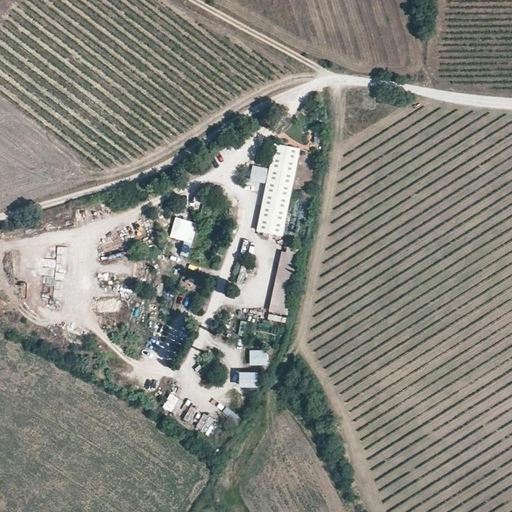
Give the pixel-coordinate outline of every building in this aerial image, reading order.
[(263,197),(288,201),(298,150),(274,146),(263,197)] [(264,183),(266,168),(252,166),(250,182),(264,183)] [(281,238),(288,201),(263,197),(256,234),(281,238)] [(192,244),(198,224),(176,218),(170,237),(192,244)] [(284,247),(269,312),(285,316),(300,251),(284,247)] [(241,267),(238,282),(248,284),(251,269),(241,267)] [(285,324),(286,318),(269,315),(268,321),(285,324)] [(239,322),(240,336),(247,335),(246,322),(239,322)] [(272,352),(250,351),(250,366),(272,366),(272,352)] [(240,390),(259,389),(258,373),(239,374),(240,390)] [(170,394),(162,408),(176,415),(184,401),(170,394)] [(184,421),(195,425),(200,413),(189,409),(184,421)] [(208,435),(217,422),(204,414),(195,426),(208,435)]
